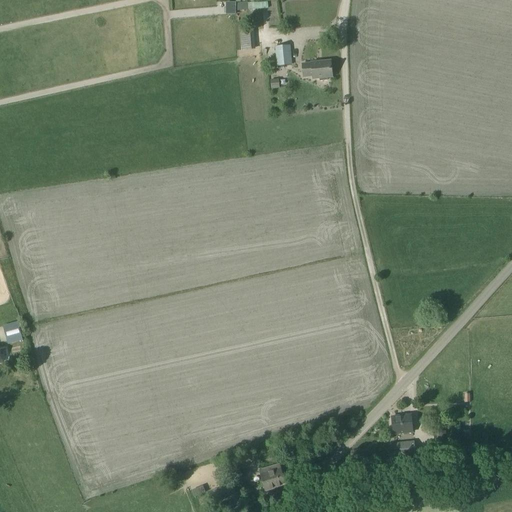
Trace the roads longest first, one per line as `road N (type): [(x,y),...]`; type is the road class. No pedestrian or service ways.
road 1 (unclassified): [(278,511),(511,263)]
road 2 (track): [(401,383),(347,142)]
road 3 (track): [(511,479),(406,502),(304,483)]
road 4 (track): [(345,0),(347,142)]
